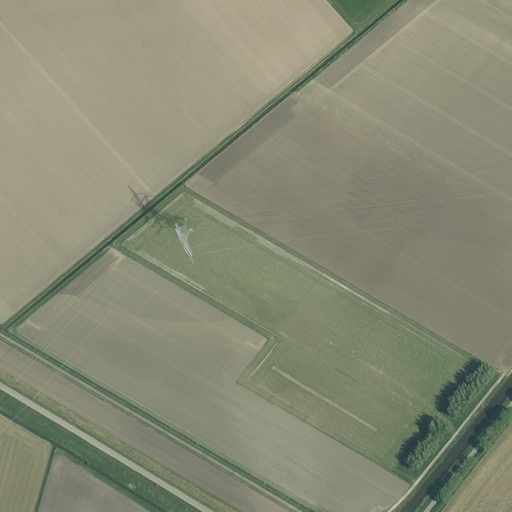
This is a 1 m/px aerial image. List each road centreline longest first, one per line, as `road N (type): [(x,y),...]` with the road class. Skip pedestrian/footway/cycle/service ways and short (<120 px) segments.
road 1 (secondary): [(207,511),(0,386)]
road 2 (track): [(388,511),(504,373)]
road 3 (tertiary): [(426,511),(511,404)]
